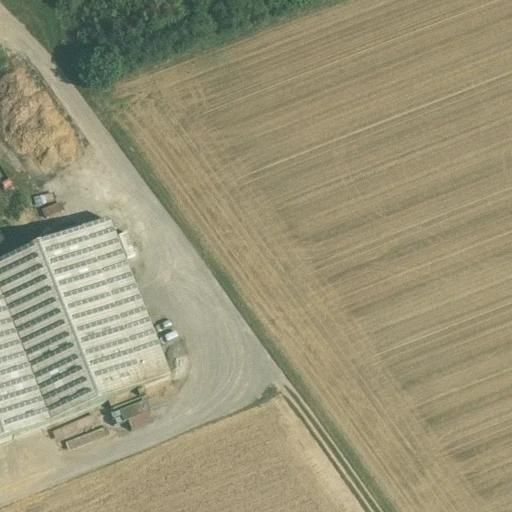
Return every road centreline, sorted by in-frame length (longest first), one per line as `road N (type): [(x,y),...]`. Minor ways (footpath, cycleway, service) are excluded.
road 1 (track): [(49,67),(278,387)]
road 2 (track): [(368,511),(278,387)]
